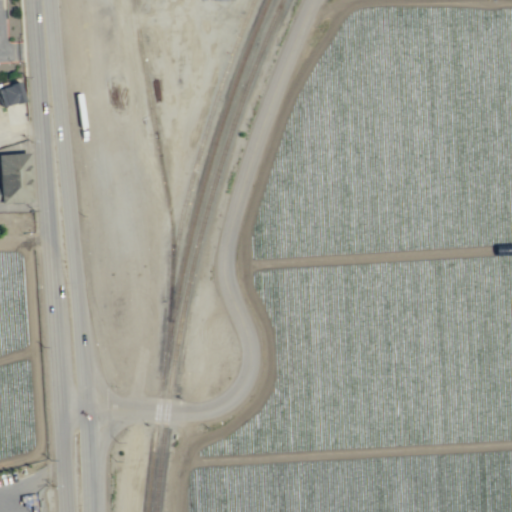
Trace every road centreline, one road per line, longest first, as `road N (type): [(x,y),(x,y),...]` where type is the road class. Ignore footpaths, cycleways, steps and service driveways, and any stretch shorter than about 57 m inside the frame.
road 1 (tertiary): [(84,404),(218,413),(246,387),(251,341),(224,274),(227,248),(317,0)]
road 2 (track): [(364,0),(339,17),(300,78),(251,204),(241,265),(266,330),(267,378),(229,427),(188,444)]
road 3 (primary): [(89,511),(57,109),(48,99)]
road 4 (primary): [(48,99),(40,111),(64,511)]
road 5 (primary): [(89,498),(110,433),(131,419),(165,414)]
